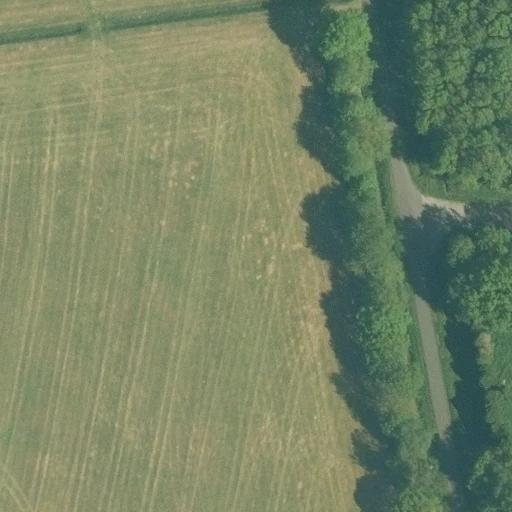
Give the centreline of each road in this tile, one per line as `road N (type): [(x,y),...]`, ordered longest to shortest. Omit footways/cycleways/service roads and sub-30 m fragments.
road 1 (unclassified): [(458,511),(369,0)]
road 2 (track): [(491,506),(443,218)]
